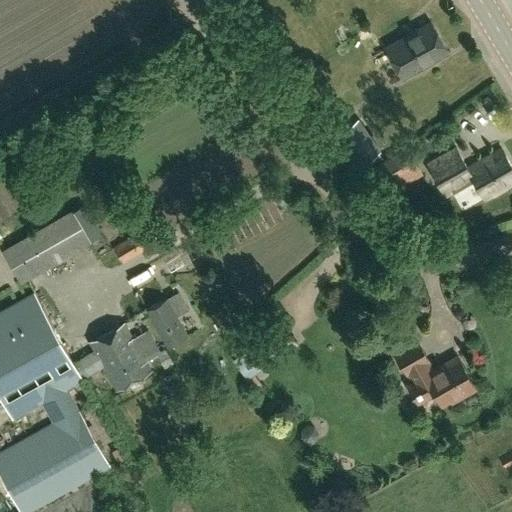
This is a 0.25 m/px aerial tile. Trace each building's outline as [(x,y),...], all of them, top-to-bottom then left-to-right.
[(403,76),(448,49),(431,20),(386,46),(403,76)] [(357,120),(335,135),(357,167),(363,163),(375,155),(379,152),(357,120)] [(466,166),(455,146),(427,162),(446,195),(473,179),(485,199),(511,183),(511,166),(501,147),(466,166)] [(407,149),(370,170),(378,184),(415,163),(407,149)] [(73,210),(21,240),(39,270),(91,240),(73,210)] [(122,261),(146,247),(138,233),(113,247),(122,261)] [(168,346),(187,335),(175,314),(187,307),(178,290),(146,308),(168,346)] [(73,361),(35,292),(0,311),(0,394),(12,417),(43,400),(55,422),(0,451),(0,471),(22,511),(24,511),(109,465),(78,409),(66,387),(82,378),(82,377),(103,365),(116,390),(151,371),(124,322),(89,341),(94,350),(73,361)] [(282,322),(233,360),(247,379),(254,374),(297,341),(282,322)] [(409,344),(405,336),(390,344),(407,373),(409,372),(413,378),(404,383),(417,405),(436,394),(442,403),(450,398),(452,401),(476,387),(459,356),(433,371),(427,361),(429,359),(418,339),(409,344)]
